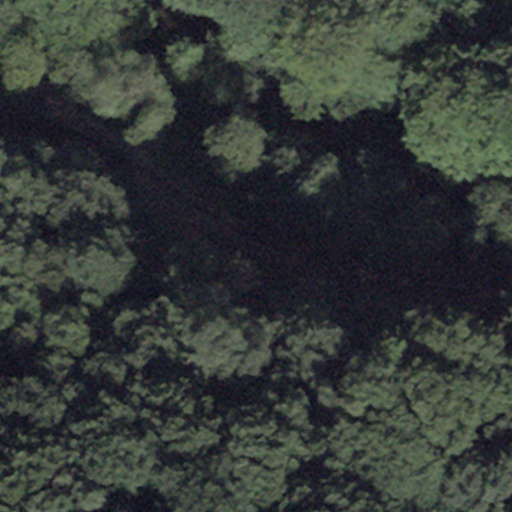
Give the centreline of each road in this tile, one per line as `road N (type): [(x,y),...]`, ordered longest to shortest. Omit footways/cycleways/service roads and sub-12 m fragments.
road 1 (track): [(511,298),(320,267),(239,231),(113,157),(0,108)]
road 2 (track): [(185,0),(347,128),(511,181)]
